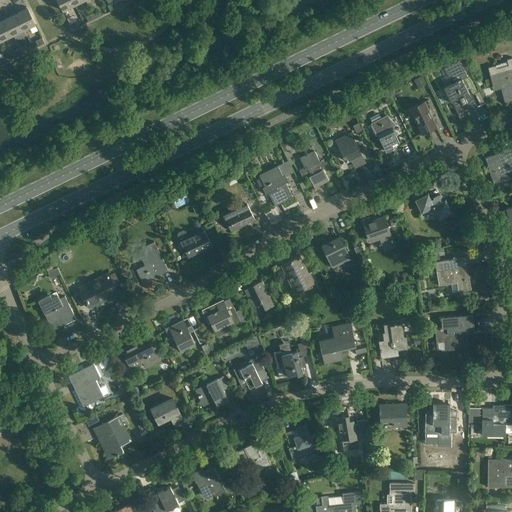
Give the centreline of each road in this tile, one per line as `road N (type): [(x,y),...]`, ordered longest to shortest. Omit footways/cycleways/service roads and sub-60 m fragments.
road 1 (secondary): [(0,237),(488,0)]
road 2 (secondary): [(423,0),(0,206)]
road 3 (residential): [(37,362),(454,146)]
road 4 (unclassified): [(97,486),(317,392),(502,382)]
road 5 (residential): [(502,382),(499,272),(454,146)]
road 6 (residential): [(97,486),(37,362)]
